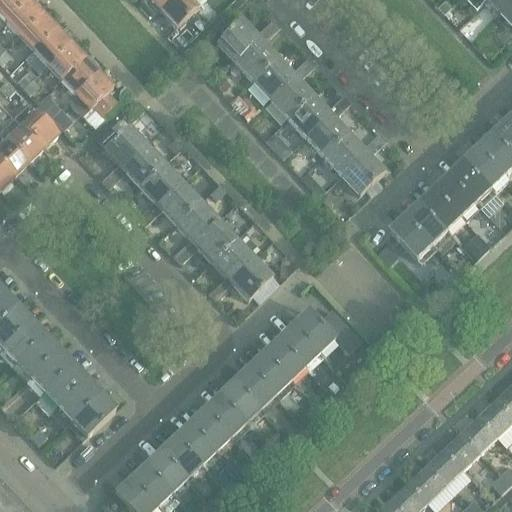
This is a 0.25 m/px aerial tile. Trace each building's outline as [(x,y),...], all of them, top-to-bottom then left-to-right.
[(23,0),(3,0),(0,3),(0,23),(4,28),(28,5),(23,0)] [(141,0),(156,15),(172,0),(141,0)] [(183,0),(172,0),(156,15),(172,33),(194,12),(183,0)] [(511,0),(492,0),(486,6),(500,21),(511,9),(511,0)] [(28,5),(4,28),(17,42),(42,19),(28,5)] [(444,6),(438,12),(444,18),(450,13),(444,6)] [(511,9),(500,21),(511,34),(511,9)] [(42,19),(17,42),(31,57),(56,34),(42,19)] [(215,48),(233,68),(257,45),(253,41),(239,25),(215,48)] [(271,25),(262,33),(270,41),(278,32),(271,25)] [(257,45),(233,68),(251,87),(275,64),(261,49),(270,41),(262,33),(253,41),(257,45)] [(56,34),(31,57),(45,71),(69,48),(56,34)] [(69,48),(45,71),(59,86),(83,63),(69,48)] [(5,54),(0,58),(0,68),(1,70),(11,61),(5,54)] [(83,63),(59,86),(72,100),(65,106),(66,107),(97,77),(83,63)] [(306,63),(298,71),(305,78),(314,70),(306,63)] [(275,64),(251,87),(269,106),(293,83),(289,79),(275,64)] [(293,83),(269,106),(286,125),(311,102),(296,86),(305,78),(298,71),(289,79),(293,83)] [(25,77),(16,86),(22,93),(32,84),(25,77)] [(97,77),(66,107),(80,122),(91,111),(100,121),(114,107),(105,97),(111,92),(97,77)] [(221,82),(213,89),(221,98),(229,91),(221,82)] [(32,84),(22,93),(29,100),(39,91),(32,84)] [(0,91),(8,101),(15,95),(5,85),(0,90),(0,91)] [(342,100),(333,108),(340,116),(349,108),(342,100)] [(311,102),(286,125),(304,144),(329,121),(325,117),(311,102)] [(53,107),(43,115),(50,122),(59,113),(53,107)] [(329,121),(304,144),(322,163),(346,140),(331,124),(340,116),(333,108),(325,117),(329,121)] [(12,124),(41,155),(58,140),(35,116),(29,109),(12,124)] [(247,111),(238,119),(246,127),(256,118),(248,110),(247,111)] [(59,113),(50,122),(55,128),(65,119),(59,113)] [(4,145),(27,169),(41,155),(12,124),(7,129),(14,135),(4,145)] [(493,140),(511,159),(511,129),(508,126),(493,140)] [(109,131),(97,142),(104,149),(116,138),(109,131)] [(116,169),(108,177),(116,186),(124,177),(121,174),(146,150),(128,131),(102,155),(116,169)] [(378,139),(369,147),(377,155),(385,147),(378,139)] [(346,140),(322,163),(340,182),(364,159),(360,155),(346,140)] [(478,154),(506,182),(511,176),(511,159),(493,140),(478,154)] [(175,143),(167,151),(174,158),(182,151),(175,143)] [(0,168),(13,182),(27,169),(4,145),(0,148),(0,168)] [(282,147),(273,156),(282,165),(291,156),(282,147)] [(364,159),(340,182),(358,201),(382,178),(368,163),(377,155),(369,147),(360,155),(364,159)] [(121,174),(124,177),(138,192),(164,168),(146,150),(121,174)] [(464,167),(491,196),(506,182),(478,154),(464,167)] [(449,182),(476,210),(491,196),(464,167),(449,182)] [(0,194),(13,182),(0,168),(0,194)] [(153,207),(144,215),(152,223),(160,215),(157,212),(182,188),(164,168),(138,192),(153,207)] [(99,185),(107,194),(116,186),(108,177),(99,185)] [(434,196),(461,225),(476,210),(449,182),(434,196)] [(157,212),(160,215),(174,230),(200,206),(182,188),(157,212)] [(218,189),(208,198),(215,205),(225,196),(218,189)] [(419,210),(447,238),(461,225),(434,196),(419,210)] [(188,245),(180,253),(188,261),(196,253),(192,249),(217,225),(200,206),(174,230),(188,245)] [(405,224),(432,252),(447,238),(419,210),(405,224)] [(144,215),(136,224),(143,231),(152,223),(144,215)] [(417,267),(432,252),(405,224),(389,238),(417,267)] [(192,249),(196,253),(210,268),(235,244),(217,225),(192,249)] [(235,244),(210,268),(224,283),(216,291),(224,299),(232,291),(228,287),(254,263),(261,256),(243,236),(235,244)] [(481,244),(469,255),(478,264),(490,253),(481,244)] [(383,254),(378,259),(389,271),(394,266),(399,262),(387,250),(383,254)] [(171,261),(179,269),(188,261),(180,253),(171,261)] [(228,287),(232,291),(247,306),(272,282),(254,263),(228,287)] [(224,299),(216,291),(207,299),(215,307),(224,299)] [(2,298),(0,299),(0,326),(15,312),(2,298)] [(15,312),(0,326),(0,354),(0,355),(29,327),(15,312)] [(290,331),(318,360),(333,346),(334,345),(347,359),(362,346),(331,314),(316,328),(305,317),(290,331)] [(29,327),(0,355),(14,369),(43,342),(29,327)] [(275,346),(302,375),(318,360),(290,331),(275,346)] [(43,342),(14,369),(27,384),(57,356),(43,342)] [(261,359),(288,388),(302,375),(275,346),(261,359)] [(57,356),(27,384),(42,399),(71,371),(57,356)] [(246,373),(273,402),(288,388),(261,359),(246,373)] [(71,371),(42,399),(56,413),(85,386),(71,371)] [(231,387),(258,416),(273,402),(246,373),(231,387)] [(85,386),(56,413),(70,428),(99,401),(85,386)] [(216,401),(244,430),(258,416),(231,387),(216,401)] [(511,393),(496,408),(511,424),(511,393)] [(99,401),(70,428),(84,443),(113,416),(99,401)] [(201,416),(228,445),(244,430),(216,401),(201,416)] [(304,407),(294,417),(305,429),(315,419),(304,407)] [(479,424),(497,443),(498,443),(505,451),(511,444),(511,424),(496,408),(479,424)] [(186,430),(214,458),(228,445),(201,416),(186,430)] [(461,441),(479,460),(497,443),(479,424),(461,441)] [(172,443),(199,472),(214,458),(186,430),(172,443)] [(444,458),(462,477),(479,460),(461,441),(444,458)] [(157,457),(184,486),(199,472),(172,443),(157,457)] [(143,471),(170,500),(184,486),(157,457),(143,471)] [(427,474),(445,493),(462,477),(444,458),(427,474)] [(128,485),(153,511),(156,511),(170,500),(143,471),(128,485)] [(498,480),(509,491),(511,487),(511,476),(508,472),(498,480)] [(409,490),(427,509),(445,493),(427,474),(409,490)] [(490,488),(500,499),(509,491),(498,480),(490,488)] [(0,511),(25,511),(0,485),(0,511)] [(113,500),(124,511),(153,511),(128,485),(113,499),(113,500)] [(392,507),(396,511),(423,511),(427,509),(409,490),(392,507)] [(123,511),(124,511),(113,500),(100,511),(123,511)]
